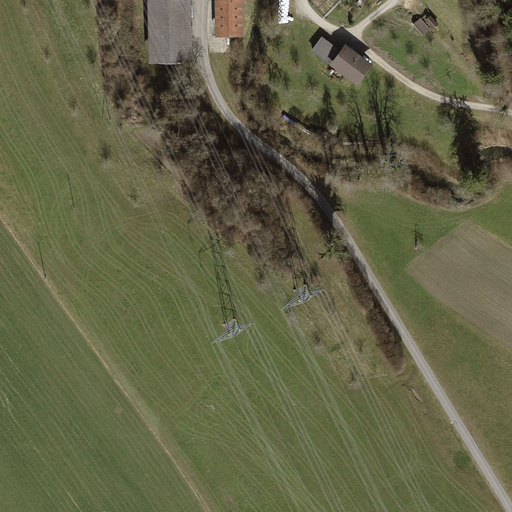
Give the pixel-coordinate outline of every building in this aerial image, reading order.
[(191,0),(147,0),(149,65),(193,65),(191,0)] [(247,0),(218,0),(218,1),(215,1),(216,39),(244,39),(243,4),(248,4),(247,0)] [(293,22),(293,0),(281,0),(281,21),(293,22)] [(431,15),(425,20),(433,29),(438,24),(431,15)] [(420,18),(413,25),(423,36),(430,29),(420,18)] [(345,77),(357,86),(373,65),(345,44),(340,51),(322,37),(311,51),(335,69),(332,73),(342,81),(345,77)]
